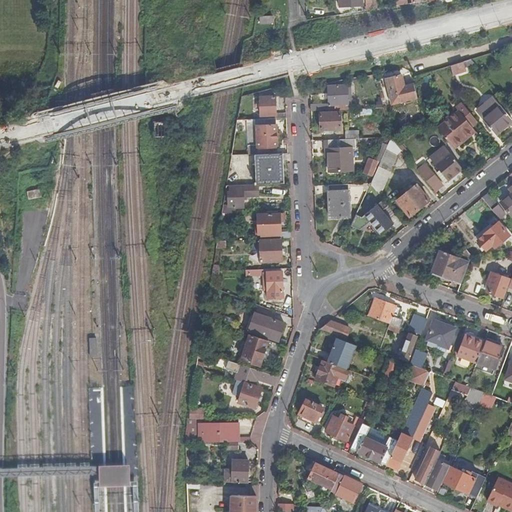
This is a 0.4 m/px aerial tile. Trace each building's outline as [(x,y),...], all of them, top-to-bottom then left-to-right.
[(464,60),(451,64),(454,73),(467,70),(464,60)] [(394,103),(418,96),(414,82),(405,84),(402,74),(387,78),(394,103)] [(330,104),(311,105),(312,112),(350,109),(348,86),(329,87),(330,104)] [(286,119),(286,112),(276,112),(275,97),(260,97),(261,103),(257,103),(257,106),(261,106),(261,114),(275,114),(276,119),(286,119)] [(459,111),(439,127),(453,146),(474,130),(471,127),(478,122),(462,102),(456,107),(459,111)] [(511,118),(500,104),(483,118),(496,134),(511,120),(511,118)] [(330,130),(333,130),(342,130),(341,113),(321,113),(321,130),(330,130)] [(257,148),(277,147),(276,119),(256,120),(256,136),(253,136),(253,140),(256,140),(257,148)] [(256,136),(256,120),(237,120),(231,156),(254,155),(281,154),(288,154),(287,147),(277,147),(257,148),(256,140),(253,140),(253,136),(256,136)] [(474,130),(453,146),(455,148),(476,132),(474,130)] [(347,139),(356,139),(360,139),(359,131),(347,131),(347,139)] [(381,163),(371,184),(381,196),(397,155),(402,150),(392,138),(389,146),(381,163)] [(329,149),(329,158),(330,172),(353,171),(352,149),(357,148),(356,139),(347,139),(325,140),(326,149),(329,149)] [(377,161),(381,163),(389,146),(383,145),(377,161)] [(440,170),(448,181),(462,169),(445,147),(437,153),(442,159),(435,164),(440,170)] [(442,159),(437,153),(430,158),(435,164),(442,159)] [(254,155),(255,162),(282,161),(281,154),(254,155)] [(377,161),(370,159),(365,173),(372,176),(377,161)] [(282,161),(255,162),(255,184),(257,184),(283,183),(282,161)] [(418,171),(435,191),(443,185),(427,164),(418,171)] [(448,181),(440,170),(437,172),(445,183),(448,181)] [(255,184),(233,186),(233,187),(230,187),(230,188),(229,188),(229,192),(228,192),(228,206),(231,206),(234,206),(234,208),(243,208),(242,196),(257,196),(257,184),(255,184)] [(418,186),(398,201),(411,216),(430,201),(418,186)] [(511,193),(500,203),(507,211),(509,209),(511,212),(511,187),(509,189),(511,192),(511,193)] [(330,191),(331,216),(350,216),(350,191),(330,191)] [(483,197),(496,214),(502,209),(489,193),(483,197)] [(258,234),(258,240),(291,239),(291,231),(282,232),(281,223),(281,214),(255,215),(255,228),(253,229),(253,234),(258,234)] [(359,225),(354,223),(347,236),(353,239),(352,240),(370,248),(381,226),(375,223),(373,227),(368,225),(368,226),(360,223),(359,225)] [(494,245),(495,247),(509,236),(499,223),(478,240),(485,249),(488,247),(489,248),(494,245)] [(261,261),(281,261),(280,241),(260,241),(261,261)] [(433,271),(463,283),(472,256),(463,245),(458,258),(440,252),(433,271)] [(264,269),(253,270),(253,275),(266,275),(267,290),(282,290),(281,273),(266,273),(266,272),(264,272),(264,269)] [(494,274),(492,279),(489,278),(487,284),(490,285),(487,292),(503,298),(509,279),(494,274)] [(376,300),(369,317),(390,325),(400,329),(401,329),(404,322),(398,320),(402,310),(376,300)] [(285,324),(255,315),(249,331),(279,341),(285,324)] [(416,316),(409,332),(422,337),(428,320),(416,316)] [(320,330),(346,340),(350,330),(330,322),(320,330)] [(435,322),(428,340),(448,348),(455,329),(435,322)] [(400,329),(390,325),(388,331),(398,335),(400,329)] [(467,333),(466,336),(484,342),(485,340),(467,333)] [(260,366),(268,342),(249,335),(242,360),(260,366)] [(409,335),(401,358),(410,361),(418,338),(409,335)] [(484,342),(466,336),(459,356),(477,363),(484,342)] [(337,339),(327,363),(341,368),(347,370),(356,347),(337,339)] [(484,342),(477,363),(488,367),(495,369),(498,360),(499,357),(503,347),(485,340),(484,342)] [(417,350),(411,365),(415,367),(423,370),(429,355),(417,350)] [(230,362),(209,355),(208,359),(212,360),(211,361),(228,367),(230,362)] [(334,386),(341,368),(327,363),(323,361),(316,379),(334,386)] [(386,375),(394,379),(400,365),(391,362),(386,375)] [(488,367),(477,363),(475,368),(486,372),(488,367)] [(277,377),(240,366),(235,381),(245,384),(254,387),(257,380),(275,386),(277,377)] [(425,387),(431,373),(423,370),(415,367),(409,382),(425,387)] [(495,369),(488,367),(486,372),(493,375),(495,369)] [(235,381),(219,376),(218,380),(234,386),(235,381)] [(256,409),(262,390),(254,387),(245,384),(238,404),(256,409)] [(484,394),(471,389),(466,399),(480,404),(484,394)] [(399,441),(388,465),(399,470),(430,402),(420,397),(399,441)] [(317,423),(323,408),(307,401),(300,416),(317,423)] [(360,426),(363,419),(358,417),(354,425),(347,421),(348,418),(341,415),(340,418),(334,416),(327,431),(348,441),(348,440),(353,443),(360,426)] [(201,420),(188,420),(186,436),(186,443),(227,443),(240,442),(241,442),(241,423),(201,423),(201,420)] [(371,431),(360,426),(353,443),(351,448),(382,462),(382,461),(388,465),(399,441),(391,437),(387,445),(383,444),(385,440),(382,439),(380,442),(377,440),(378,437),(376,436),(374,439),(368,436),(371,431)] [(391,437),(371,431),(368,436),(374,439),(376,436),(378,437),(377,440),(380,442),(382,439),(385,440),(383,444),(387,445),(391,437)] [(240,442),(227,443),(227,451),(240,451),(240,442)] [(417,479),(427,483),(438,458),(442,451),(432,446),(417,479)] [(507,452),(500,449),(497,456),(504,459),(507,452)] [(438,458),(427,483),(440,490),(444,481),(451,465),(452,465),(438,458)] [(229,479),(229,482),(248,482),(248,461),(233,461),(233,479),(229,479)] [(128,463),(98,464),(99,487),(129,485),(128,463)] [(322,483),(334,488),(340,474),(317,463),(310,480),(321,485),(322,483)] [(451,465),(444,481),(477,497),(487,477),(473,471),(472,472),(468,470),(466,472),(451,465)] [(363,485),(340,474),(334,488),(332,491),(351,500),(350,504),(353,505),(363,485)] [(511,508),(511,483),(498,477),(487,500),(497,505),(499,502),(511,508)] [(228,511),(255,511),(256,497),(229,496),(228,511)] [(278,511),(283,511),(292,511),(293,504),(279,503),(278,511)]
